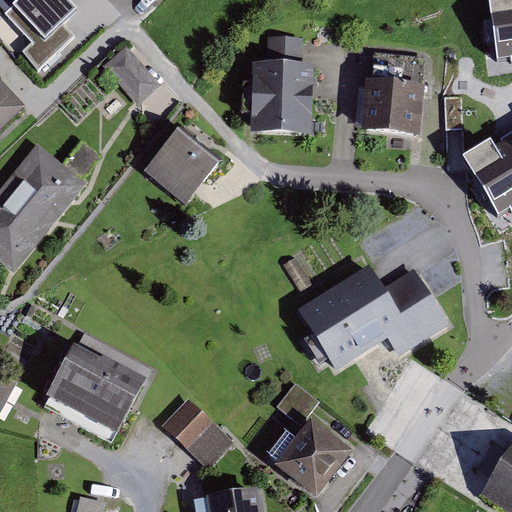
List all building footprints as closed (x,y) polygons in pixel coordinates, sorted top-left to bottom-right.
[(23,0),(8,14),(36,44),(26,53),(43,71),(80,38),(68,25),(82,12),(70,0),(23,0)] [(511,0),(499,0),(506,62),(511,61),(511,0)] [(312,67),(311,39),(282,40),(283,64),(263,65),(266,146),(327,144),(324,67),(312,67)] [(173,90),(134,47),(97,81),(136,124),(173,90)] [(0,161),(39,127),(0,83),(0,161)] [(434,145),(434,83),(368,83),(368,145),(434,145)] [(233,171),(190,136),(155,179),(198,213),(233,171)] [(511,216),(511,136),(472,161),(508,219),(511,216)] [(71,174),(47,153),(0,206),(0,261),(23,282),(91,206),(79,196),(106,166),(90,152),(71,174)] [(374,269),(302,312),(339,374),(393,342),(403,358),(456,327),(425,274),(422,276),(419,271),(387,290),(374,269)] [(149,381),(76,349),(49,410),(122,442),(149,381)] [(31,389),(5,370),(0,377),(0,425),(3,427),(31,389)] [(300,382),(280,409),(304,427),(324,401),(300,382)] [(248,452),(204,406),(176,433),(220,479),(248,452)] [(315,422),(278,468),(320,501),(357,455),(315,422)] [(511,511),(511,457),(483,498),(502,511),(511,511)] [(265,511),(262,492),(211,500),(213,511),(265,511)] [(110,511),(112,504),(84,497),(80,511),(110,511)]
